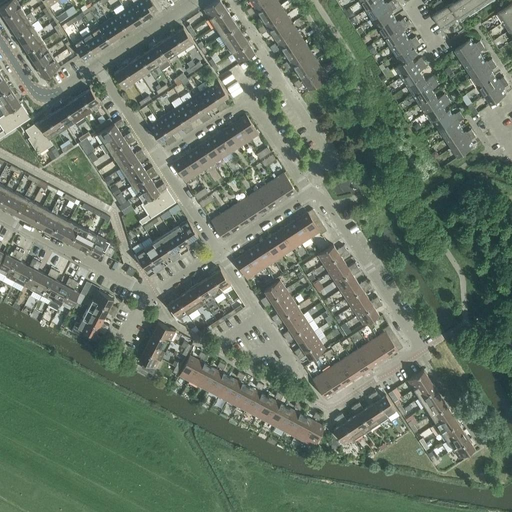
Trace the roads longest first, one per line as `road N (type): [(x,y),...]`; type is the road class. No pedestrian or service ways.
road 1 (residential): [(422,351),(324,197),(311,192)]
road 2 (residential): [(148,290),(0,213)]
road 3 (tertiary): [(96,66),(57,93),(35,90),(0,39)]
road 4 (residential): [(280,78),(330,154),(301,173)]
road 5 (tertiary): [(197,0),(96,66)]
